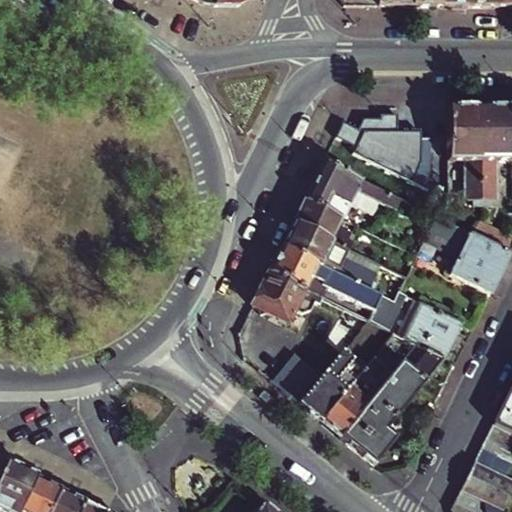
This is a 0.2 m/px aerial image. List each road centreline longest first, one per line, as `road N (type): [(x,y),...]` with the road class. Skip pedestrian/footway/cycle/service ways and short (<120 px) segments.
road 1 (residential): [(215,237),(294,98),(314,74),(350,57)]
road 2 (residential): [(415,511),(511,317)]
road 3 (tertiary): [(215,237),(209,142),(164,66)]
road 4 (residential): [(350,57),(511,59)]
road 5 (residential): [(148,511),(102,419),(98,374)]
road 6 (tertiary): [(122,363),(161,374),(249,430)]
road 7 (tertiary): [(249,430),(184,356),(175,318)]
road 8 (tertiary): [(249,430),(350,511)]
road 9 (tertiary): [(164,66),(55,0)]
